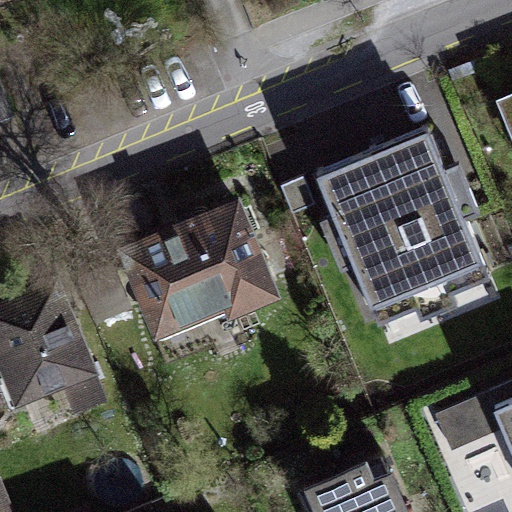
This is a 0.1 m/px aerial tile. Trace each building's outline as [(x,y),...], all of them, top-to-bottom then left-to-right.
[(0,117),(17,111),(0,65),(0,117)] [(511,76),(500,82),(511,111),(511,76)] [(493,269),(428,113),(316,159),(381,315),(493,269)] [(279,273),(238,176),(123,225),(164,322),(279,273)] [(55,269),(0,291),(0,367),(12,396),(94,361),(55,269)] [(511,386),(435,418),(450,452),(510,427),(511,431),(511,386)] [(358,447),(294,474),(309,511),(408,511),(385,456),(366,464),(358,447)]
